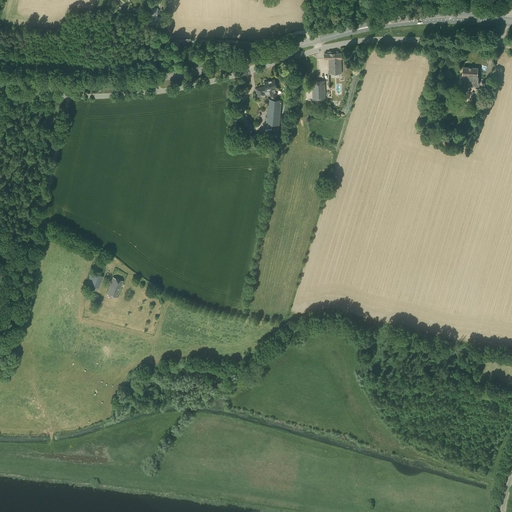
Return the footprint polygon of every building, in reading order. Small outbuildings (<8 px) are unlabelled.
[(341,73),(341,58),(342,58),(342,53),(324,53),(324,59),(329,58),(329,73),(341,73)] [(477,85),(478,76),(477,76),(478,68),(463,67),(463,75),(463,76),(463,83),(463,86),(467,86),(467,83),(469,83),(469,87),(471,87),(471,84),(477,85)] [(271,98),(278,99),(275,88),(277,87),(275,79),(264,82),(265,86),(255,88),(258,97),(266,95),(266,94),(269,93),(271,98)] [(313,100),(326,99),(325,80),(312,81),(313,100)] [(479,98),(480,88),(475,88),(475,92),(472,92),(471,102),(477,102),(478,102),(478,98),(479,98)] [(281,99),(278,99),(271,98),(268,98),(267,116),(265,116),(265,119),(267,120),(266,123),(273,124),(272,137),(278,138),(281,99)] [(98,287),(102,276),(91,272),(85,287),(95,290),(96,286),(98,287)] [(116,297),(123,281),(113,277),(107,294),(116,297)]
